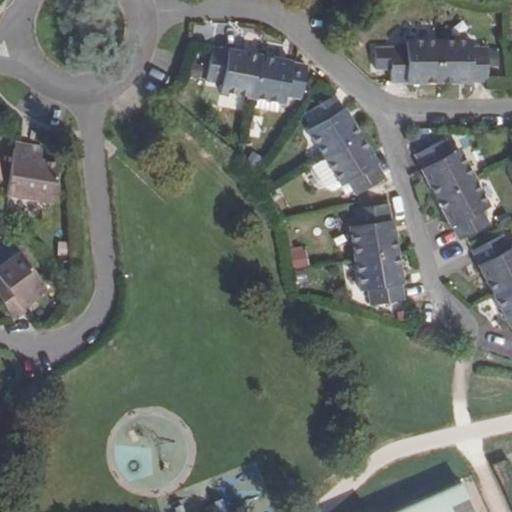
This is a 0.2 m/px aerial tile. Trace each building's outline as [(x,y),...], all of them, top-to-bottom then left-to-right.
[(332,10),(337,6),(342,0),(314,0),(328,14),(332,10)] [(437,84),(437,41),(405,41),(405,49),(390,49),(389,83),(405,83),(405,84),(413,84),(437,84)] [(437,41),(437,84),(454,84),(470,84),(470,82),(485,83),(485,48),(469,48),(469,41),(437,41)] [(252,100),(260,58),(244,55),(228,52),(228,53),(213,50),(206,82),(221,85),(220,93),(252,100)] [(260,58),(252,100),(283,105),(285,97),(299,100),(306,68),(292,65),(260,58)] [(322,160),(359,138),(350,123),(343,111),(342,112),(332,97),(305,114),(313,128),(306,133),(322,160)] [(247,135),(259,138),(263,117),(251,115),(247,135)] [(359,138),(322,160),(339,188),(347,184),(355,197),(383,180),(375,167),(377,166),(370,155),(359,138)] [(435,200),(473,180),(458,151),(450,154),(444,140),(414,155),(422,169),(420,170),(425,179),(435,200)] [(32,162),(34,150),(13,147),(5,198),(49,204),(56,166),(39,163),(32,162)] [(41,152),(34,150),(32,162),(39,163),(41,152)] [(473,180),(435,200),(445,218),(449,227),(451,227),(458,241),(488,226),(481,212),(487,208),(473,180)] [(354,261),(396,255),(392,233),(391,221),(389,221),(387,206),(354,211),(357,227),(349,229),(354,261)] [(492,296),(511,285),(511,247),(508,250),(501,236),(471,251),(477,265),(477,266),(484,280),(492,296)] [(293,268),(307,266),(304,247),(290,249),(293,268)] [(0,305),(11,322),(21,314),(19,312),(27,306),(44,293),(16,255),(0,268),(0,305)] [(396,255),(354,261),(359,292),(366,291),(369,305),(402,301),(400,287),(401,285),(399,274),(396,255)] [(511,285),(492,296),(506,321),(511,333),(511,285)] [(472,511),(459,480),(388,511),(369,511),(368,511),(472,511)]
